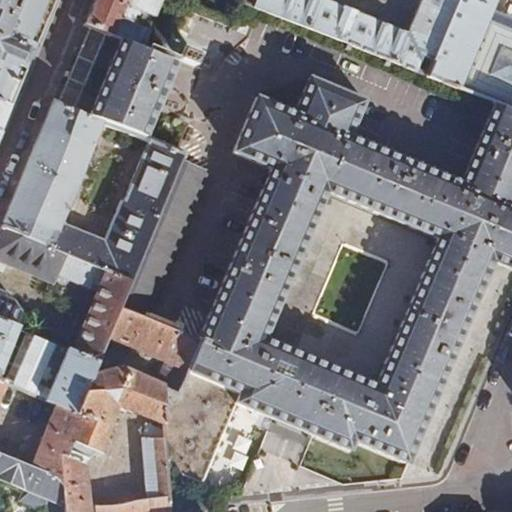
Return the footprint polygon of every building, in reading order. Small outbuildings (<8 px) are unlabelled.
[(0,0),(0,98),(10,102),(51,0),(0,0)] [(93,0),(92,3),(83,26),(119,41),(139,50),(158,0),(93,0)] [(242,0),(242,1),(416,71),(422,56),(434,59),(457,0),(242,0)] [(458,88),(486,20),(494,0),(457,0),(434,59),(431,66),(427,76),(458,88)] [(511,30),(486,20),(458,88),(494,102),(511,109),(511,30)] [(139,50),(119,41),(111,61),(165,84),(173,64),(139,50)] [(88,116),(103,122),(143,138),(165,84),(111,61),(88,116)] [(349,451),(354,441),(407,464),(491,262),(511,270),(511,205),(459,183),(349,137),(363,102),(308,78),(293,113),(255,98),(233,153),(269,168),(197,341),(201,342),(179,395),(183,396),(169,411),(164,412),(166,469),(202,484),(237,403),(286,424),(349,451)] [(0,125),(10,102),(0,98),(0,125)] [(29,157),(0,227),(0,228),(129,283),(179,162),(182,155),(148,141),(123,201),(118,200),(102,240),(61,223),(103,122),(88,116),(52,101),(29,157)] [(511,109),(494,102),(469,160),(511,177),(511,109)] [(459,183),(511,205),(511,177),(469,160),(459,183)] [(207,173),(179,162),(129,283),(119,307),(146,319),(207,173)] [(164,362),(154,384),(179,395),(201,342),(197,341),(146,319),(119,307),(129,283),(0,228),(0,272),(2,273),(7,265),(52,283),(56,275),(89,289),(91,285),(99,289),(82,331),(106,341),(107,338),(164,362)] [(0,320),(15,327),(21,314),(13,300),(10,297),(6,295),(0,292),(0,320)] [(0,381),(3,383),(56,405),(75,414),(92,374),(97,361),(73,351),(34,335),(15,327),(0,320),(0,381)] [(76,344),(101,354),(106,341),(82,331),(76,344)] [(73,351),(97,361),(101,354),(76,344),(73,351)] [(58,511),(168,511),(166,469),(164,412),(169,411),(183,396),(179,395),(154,384),(119,369),(92,374),(75,414),(56,405),(45,431),(98,454),(118,407),(148,420),(149,440),(147,442),(149,502),(92,509),(82,463),(40,445),(30,468),(51,477),(58,511)] [(98,454),(45,431),(40,445),(82,463),(98,454)] [(58,511),(51,477),(30,468),(0,455),(0,484),(23,494),(19,505),(37,511),(58,511)]
